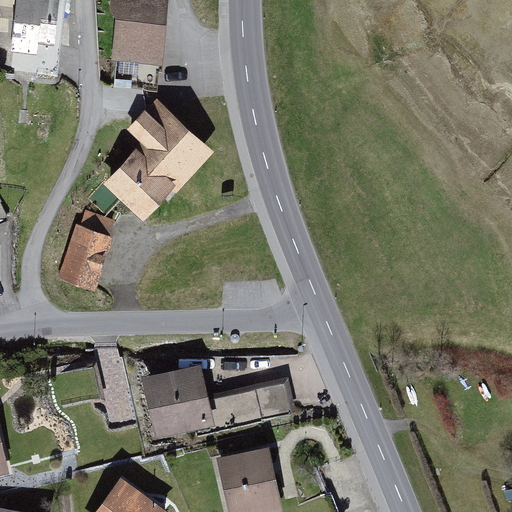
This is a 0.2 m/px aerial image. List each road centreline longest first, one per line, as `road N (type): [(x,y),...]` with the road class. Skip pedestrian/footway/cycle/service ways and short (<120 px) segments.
road 1 (residential): [(50,325),(35,299),(34,264),(88,138),(85,0)]
road 2 (secondary): [(321,311),(272,182),(245,0)]
road 3 (residential): [(321,311),(50,325)]
road 4 (secondary): [(406,511),(321,311)]
